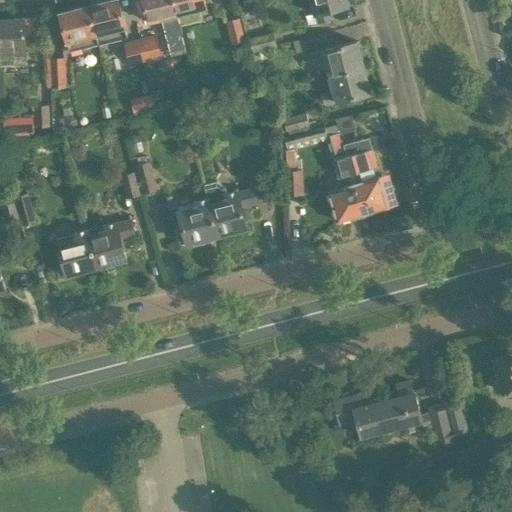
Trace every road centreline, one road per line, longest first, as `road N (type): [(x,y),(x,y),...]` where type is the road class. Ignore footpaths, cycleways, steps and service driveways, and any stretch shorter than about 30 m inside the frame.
road 1 (primary): [(0,395),(511,263)]
road 2 (unclassified): [(440,234),(0,346)]
road 3 (unclassified): [(160,395),(511,306)]
road 4 (residential): [(440,234),(380,0)]
road 5 (unclassified): [(0,438),(160,395)]
road 6 (residential): [(478,0),(511,116)]
